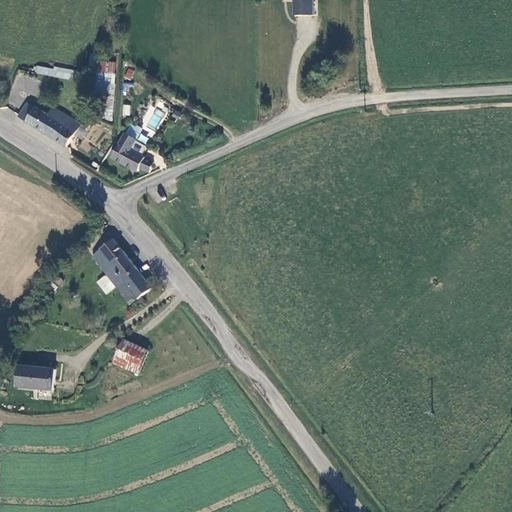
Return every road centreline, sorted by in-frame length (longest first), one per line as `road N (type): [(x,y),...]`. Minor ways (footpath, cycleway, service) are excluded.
road 1 (unclassified): [(114,205),(314,114),(374,99),(511,88)]
road 2 (tertiary): [(355,511),(163,255),(114,205)]
road 3 (track): [(374,99),(391,113),(511,105)]
road 4 (tertiary): [(114,205),(0,129)]
